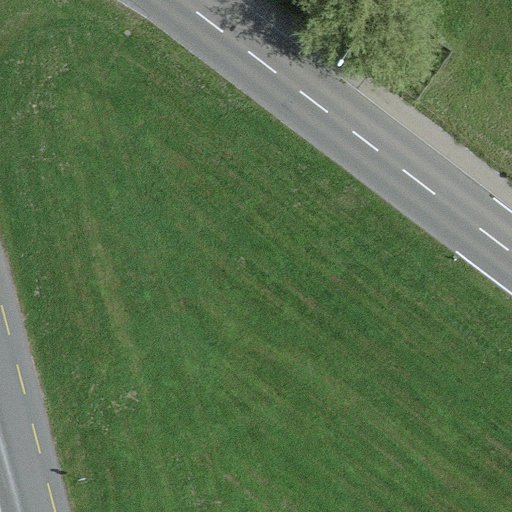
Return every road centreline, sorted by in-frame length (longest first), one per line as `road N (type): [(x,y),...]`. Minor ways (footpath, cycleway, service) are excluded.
road 1 (primary): [(511,254),(178,0)]
road 2 (tertiary): [(0,385),(33,511)]
